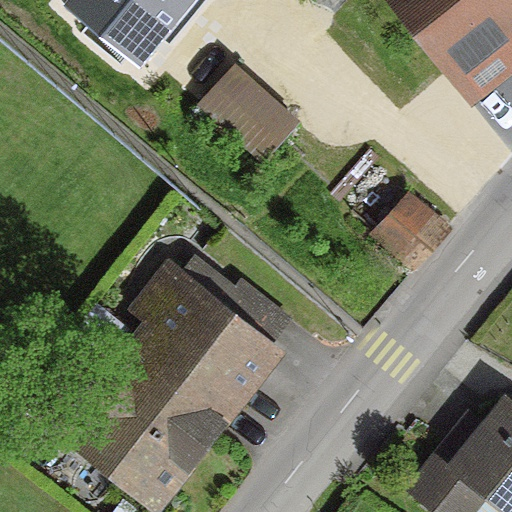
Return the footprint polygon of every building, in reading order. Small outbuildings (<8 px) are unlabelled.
[(197,0),(67,0),(63,6),(140,69),(197,0)] [(511,26),(511,0),(368,0),(356,10),(421,92),(443,74),(447,78),(511,26)] [(265,161),(300,121),(236,64),(200,105),(265,161)] [(377,238),(408,266),(441,230),(409,202),(377,238)] [(176,279),(206,302),(220,284),(190,261),(176,279)] [(66,435),(150,500),(267,350),(206,302),(176,279),(163,269),(130,311),(151,327),(66,435)] [(404,489),(433,511),(502,511),(511,500),(511,407),(501,399),(462,447),(447,436),(404,489)]
